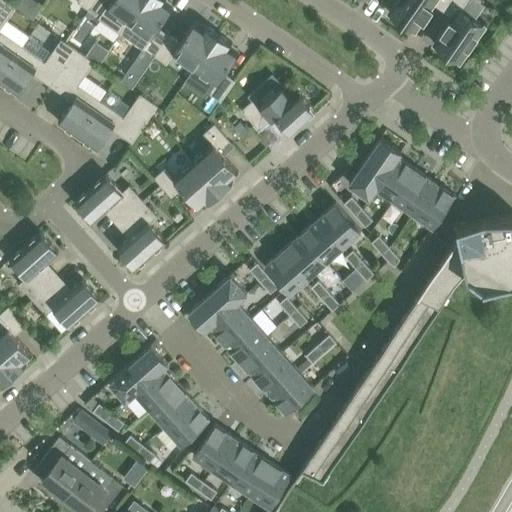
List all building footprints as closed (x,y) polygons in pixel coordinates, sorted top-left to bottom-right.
[(0,0),(0,75),(22,44),(0,28),(0,26),(15,5),(7,0),(0,0)] [(93,0),(88,8),(99,15),(98,16),(121,31),(142,0),(93,0)] [(144,46),(154,53),(168,33),(157,25),(173,3),(167,0),(142,0),(121,31),(144,47),(144,46)] [(432,2),(442,9),(449,0),(397,0),(389,12),(414,29),(422,17),(423,18),(431,6),(430,5),(432,2)] [(465,0),(449,0),(442,9),(453,17),(450,20),(449,19),(441,30),(442,31),(434,43),(458,61),(467,48),(468,48),(476,37),(475,36),(483,25),(460,9),(465,0)] [(168,33),(154,53),(166,62),(172,52),(194,67),(218,32),(204,23),(202,24),(195,19),(179,41),(168,33)] [(232,42),(218,32),(194,67),(215,82),(208,91),(220,100),(234,79),(223,71),(238,49),(231,44),(232,42)] [(32,71),(52,85),(77,49),(61,37),(45,60),(22,44),(0,75),(0,79),(18,92),(32,71)] [(58,119),(77,133),(101,99),(78,83),(94,60),(77,49),(52,85),(72,99),(58,119)] [(252,98),(241,109),(259,129),(276,113),(289,128),(313,106),(299,90),(294,95),(283,84),(259,106),(252,98)] [(101,99),(77,133),(96,146),(111,126),(131,140),(157,104),(140,92),(123,115),(101,99)] [(211,141),(192,158),(220,190),(232,178),(231,177),(238,171),(220,150),(230,141),(214,123),(203,132),(211,141)] [(380,136),(365,159),(385,173),(398,155),(401,150),(380,136)] [(376,186),(394,198),(416,167),(398,155),(385,173),(376,186)] [(207,201),(220,190),(192,158),(172,176),(164,167),(154,177),(171,195),(181,186),(198,206),(205,200),(207,201)] [(369,196),(376,186),(385,173),(365,159),(349,181),(369,196)] [(394,198),(413,211),(434,180),(416,167),(394,198)] [(110,205),(122,218),(143,200),(129,184),(122,191),(106,173),(75,200),(93,220),(110,205)] [(434,180),(413,211),(432,225),(454,194),(434,180)] [(354,213),(362,207),(351,195),(344,202),(354,213)] [(157,215),(143,200),(122,218),(134,232),(118,247),(135,267),(166,239),(150,221),(157,215)] [(336,201),(318,217),(342,245),(360,229),(336,201)] [(365,225),(372,219),(362,207),(354,213),(365,225)] [(511,285),(511,213),(457,223),(459,234),(418,295),(440,309),(441,308),(442,306),(466,271),(467,279),(484,290),(511,285)] [(318,217),(301,232),(325,260),(342,245),(318,217)] [(20,282),(33,297),(54,279),(42,265),(59,250),(41,230),(10,258),(27,276),(20,282)] [(301,232),(283,247),(308,275),(325,260),(301,232)] [(389,246),(378,234),(371,241),(381,253),(389,246)] [(394,265),(399,258),(389,246),(381,253),(388,260),(387,260),(394,265)] [(308,275),(283,247),(265,263),(290,291),(308,275)] [(355,267),(363,260),(352,248),(345,255),(355,267)] [(366,279),(373,272),(363,260),(355,267),(366,279)] [(260,280),(267,273),(257,261),(249,268),(260,280)] [(230,272),(209,291),(226,309),(237,299),(247,291),(230,272)] [(270,292),(278,285),(267,273),(260,280),(270,292)] [(66,292),(54,279),(33,297),(47,313),(54,306),(70,325),(101,297),(83,277),(66,292)] [(329,291),(318,279),(311,286),(321,297),(329,291)] [(205,328),(209,324),(226,309),(209,291),(188,309),(205,328)] [(339,302),(329,291),(321,297),(332,309),(339,302)] [(289,313),(296,307),(286,295),(278,301),(289,313)] [(418,295),(399,324),(421,338),(440,309),(418,295)] [(209,324),(224,341),(252,316),(237,299),(226,309),(209,324)] [(0,357),(14,373),(27,362),(25,360),(32,354),(14,334),(25,325),(8,306),(0,313),(0,357)] [(299,325),(307,318),(296,307),(289,313),(299,325)] [(224,341),(239,358),(267,333),(252,316),(224,341)] [(421,338),(399,324),(380,353),(401,367),(421,338)] [(239,358),(254,375),(282,350),(267,333),(239,358)] [(317,343),(323,351),(335,340),(329,333),(317,343)] [(163,365),(167,361),(151,343),(130,361),(147,380),(163,365)] [(305,354),(312,361),(323,351),(317,343),(305,354)] [(254,375),(269,392),(297,367),(282,350),(254,375)] [(380,353),(360,382),(382,396),(401,367),(380,353)] [(0,383),(1,385),(14,373),(0,357),(0,383)] [(135,390),(147,380),(130,361),(109,380),(126,398),(135,390)] [(150,407),(178,382),(163,365),(147,380),(135,390),(150,407)] [(297,367),(269,392),(285,410),(313,385),(297,367)] [(164,424),(193,399),(178,382),(150,407),(164,424)] [(360,382),(341,410),(362,425),(382,396),(360,382)] [(180,442),(208,416),(193,399),(164,424),(180,442)] [(105,419),(112,411),(99,402),(93,410),(105,419)] [(362,425),(341,410),(322,439),(343,454),(362,425)] [(124,421),(112,411),(105,419),(118,429),(124,421)] [(193,453),(212,466),(233,435),(215,422),(214,421),(193,453)] [(112,433),(104,426),(94,439),(103,445),(112,433)] [(137,451),(143,443),(130,433),(124,441),(137,451)] [(60,435),(40,461),(50,469),(42,480),(63,496),(91,460),(60,435)] [(212,466),(231,479),(253,448),(233,435),(212,466)] [(343,454),(322,439),(302,470),(323,484),(343,454)] [(149,461),(155,453),(143,443),(137,451),(149,461)] [(231,479),(250,493),(272,462),(253,448),(231,479)] [(135,484),(150,465),(139,457),(124,476),(135,484)] [(104,510),(123,484),(91,460),(63,496),(84,511),(85,511),(93,502),(104,510)] [(272,462),(250,493),(269,506),(291,475),(290,475),(272,462)] [(197,488),(203,480),(191,471),(185,479),(197,488)] [(210,498),(216,490),(203,480),(197,488),(210,498)]
